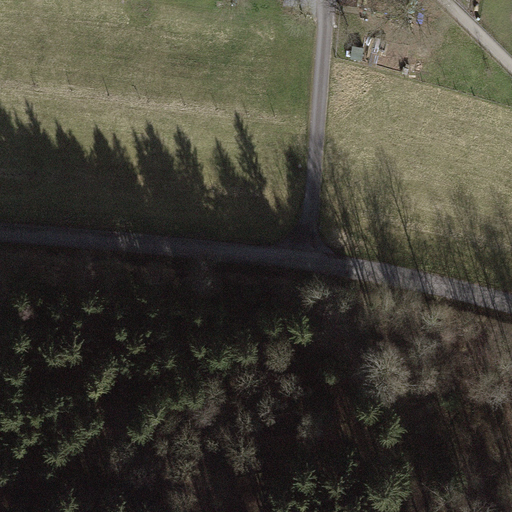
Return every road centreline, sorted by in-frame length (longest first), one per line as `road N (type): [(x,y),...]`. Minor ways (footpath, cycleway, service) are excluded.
road 1 (unclassified): [(0,234),(270,257),(511,305)]
road 2 (track): [(326,0),(305,262)]
